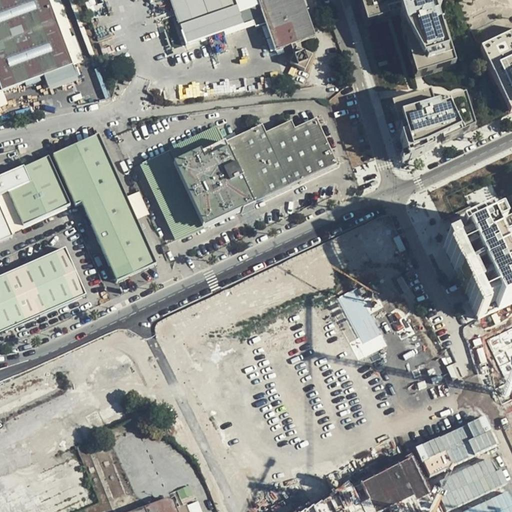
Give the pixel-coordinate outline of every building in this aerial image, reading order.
[(0,0),(0,88),(68,64),(44,0),(0,0)] [(236,0),(170,0),(182,32),(185,32),(241,11),(236,0)] [(304,0),(260,0),(274,36),(281,34),(286,48),(294,46),(297,55),(291,64),(305,72),(314,57),(300,50),(298,44),(317,37),(304,0)] [(430,0),(351,0),(359,25),(385,18),(384,17),(397,13),(401,26),(396,27),(411,78),(452,66),(430,0)] [(246,24),(241,11),(185,32),(189,44),(246,24)] [(511,28),(476,46),(507,110),(511,107),(511,28)] [(281,34),(274,36),(279,51),(286,48),(281,34)] [(336,58),(325,62),(329,72),(340,68),(336,58)] [(304,75),(298,72),(294,80),(299,83),(304,75)] [(425,94),(386,106),(401,154),(403,160),(417,154),(414,150),(427,144),(434,140),(436,145),(469,130),(459,98),(429,107),(425,94)] [(139,157),(143,161),(182,238),(333,163),(312,119),(292,129),(287,120),(258,133),(254,124),(229,135),(220,118),(139,157)] [(93,142),(47,162),(69,209),(75,207),(110,284),(149,266),(93,142)] [(414,150),(417,154),(429,148),(427,144),(414,150)] [(0,240),(5,238),(0,226),(0,198),(1,198),(16,229),(63,208),(42,165),(0,181),(0,240)] [(511,260),(494,224),(457,241),(492,314),(511,304),(511,260)] [(0,278),(0,330),(78,301),(59,255),(0,278)] [(429,476),(498,448),(486,418),(417,446),(429,476)] [(73,465),(70,458),(75,456),(73,452),(59,456),(63,468),(73,465)] [(180,511),(176,498),(170,496),(128,511),(180,511)]
